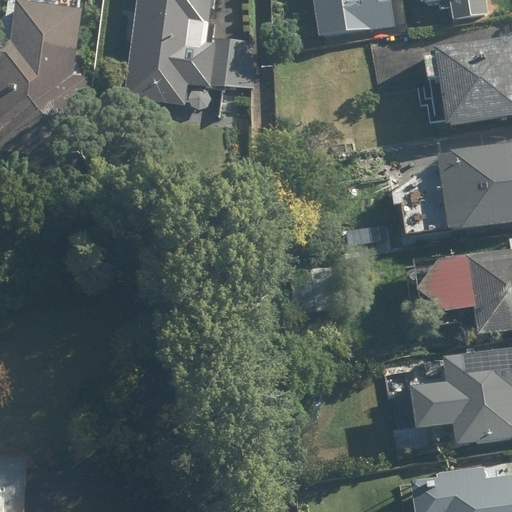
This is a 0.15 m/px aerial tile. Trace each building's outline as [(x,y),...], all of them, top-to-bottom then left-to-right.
[(220,38),(223,0),(142,0),(134,101),(192,106),(194,83),(257,89),(261,42),(220,38)] [(321,0),(326,35),(400,26),(397,0),(321,0)] [(432,0),(432,2),(457,0),(459,0),(462,18),(494,15),(492,0),(432,0)] [(82,76),(88,11),(25,5),(20,52),(0,49),(0,138),(87,147),(94,77),(82,76)] [(511,39),(445,49),(455,124),(511,116),(511,39)] [(511,146),(450,155),(407,196),(413,238),(511,224),(511,146)] [(511,252),(449,262),(434,292),(457,312),(485,307),(489,336),(511,332),(511,252)] [(511,349),(454,357),(457,385),(424,389),(429,431),(466,427),(469,445),(511,439),(511,349)] [(511,511),(511,474),(496,476),(495,471),(450,476),(450,482),(428,485),(431,511),(511,511)] [(0,511),(13,511),(16,486),(0,484),(0,511)]
